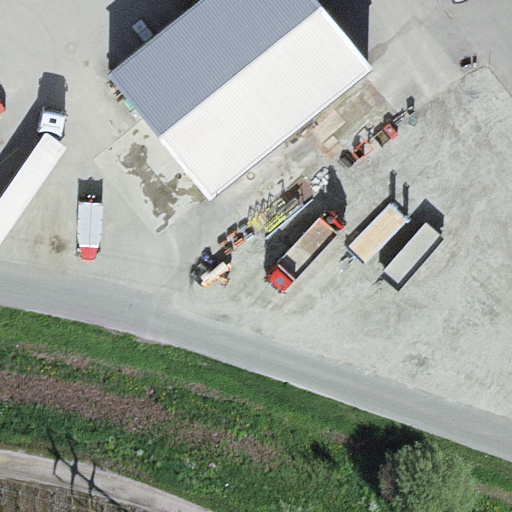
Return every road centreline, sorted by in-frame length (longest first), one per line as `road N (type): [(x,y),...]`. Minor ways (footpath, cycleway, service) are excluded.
road 1 (unclassified): [(0,299),(154,328),(511,451)]
road 2 (track): [(184,511),(93,481),(0,463)]
